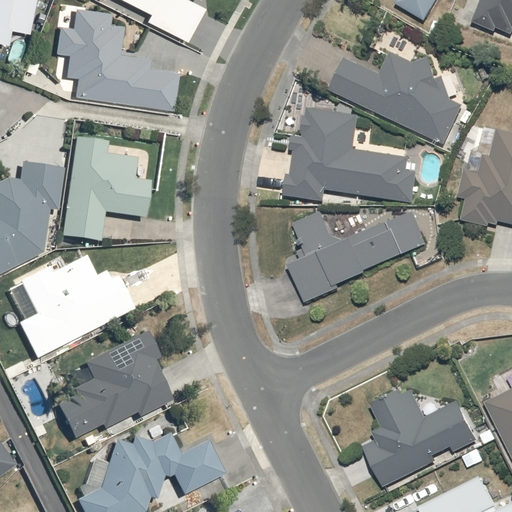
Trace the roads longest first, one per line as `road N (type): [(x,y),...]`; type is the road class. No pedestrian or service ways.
road 1 (residential): [(262,392),(232,333),(219,282),(215,180),(238,84),(286,0)]
road 2 (residential): [(262,392),(447,298),(511,289)]
road 3 (residential): [(319,511),(262,392)]
